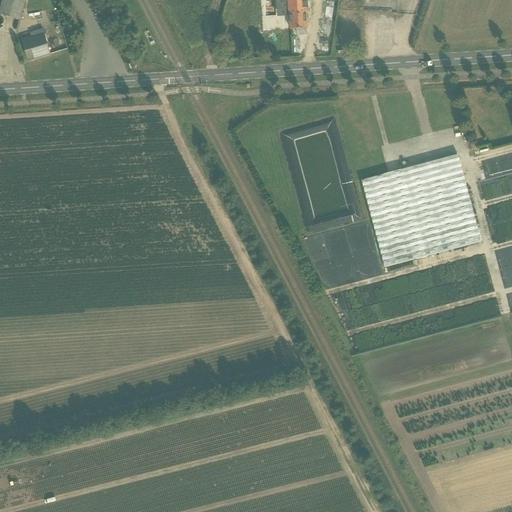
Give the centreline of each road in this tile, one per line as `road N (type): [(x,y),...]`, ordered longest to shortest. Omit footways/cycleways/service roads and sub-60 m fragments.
road 1 (tertiary): [(0,89),(511,55)]
road 2 (track): [(160,94),(380,511)]
